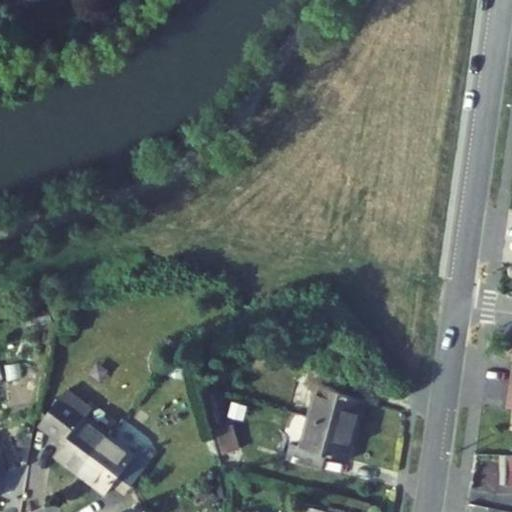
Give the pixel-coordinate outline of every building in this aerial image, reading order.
[(159,313),(157,298),(138,301),(137,301),(139,316),(159,313)] [(61,324),(63,311),(56,310),(53,323),(61,324)] [(52,324),(49,314),(41,316),(43,326),(52,324)] [(185,373),(187,365),(172,362),(170,370),(185,373)] [(357,430),(365,398),(344,393),(349,378),(311,368),(307,384),(316,387),(308,417),(357,430)] [(111,435),(87,416),(92,409),(67,389),(40,425),(52,435),(57,429),(68,438),(64,443),(55,455),(81,474),(111,435)] [(349,460),(357,430),(308,417),(300,447),(291,444),(287,460),(324,469),(328,454),(349,460)] [(231,425),(217,429),(225,455),(239,451),(231,425)] [(68,438),(57,429),(52,435),(64,443),(68,438)] [(28,465),(33,434),(21,434),(21,455),(25,466),(28,465)] [(132,487),(155,457),(142,447),(136,453),(111,435),(81,474),(107,494),(114,484),(120,477),(132,487)] [(132,487),(120,477),(114,484),(126,494),(132,487)]
